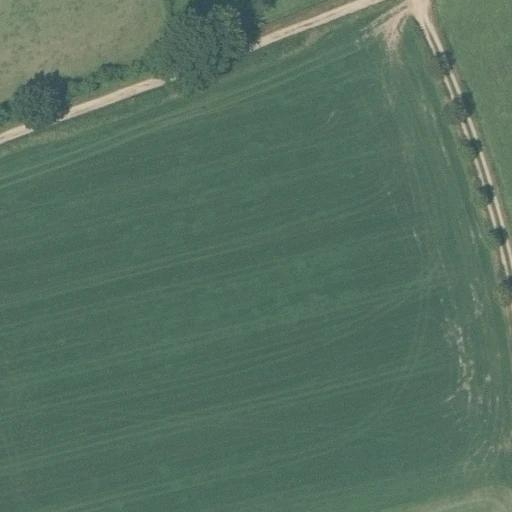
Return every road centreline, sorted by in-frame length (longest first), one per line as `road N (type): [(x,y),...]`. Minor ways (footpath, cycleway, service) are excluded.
road 1 (track): [(371,0),(0,139)]
road 2 (track): [(511,287),(463,115),(414,0)]
